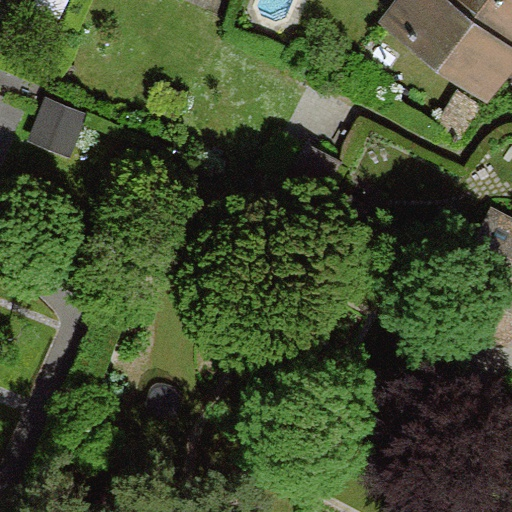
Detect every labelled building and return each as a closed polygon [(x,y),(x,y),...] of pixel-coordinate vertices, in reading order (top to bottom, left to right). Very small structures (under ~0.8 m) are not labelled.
[(476,76),(505,39),(452,0),(404,0),(394,15),(476,76)] [(511,0),(452,0),(505,39),(511,30),(511,0)] [(484,107),(459,92),(439,129),(461,142),(484,107)] [(339,161),(307,143),(285,184),(317,201),(339,161)] [(511,221),(495,213),(467,265),(511,287),(511,221)] [(511,295),(498,288),(486,311),(511,324),(511,295)]
